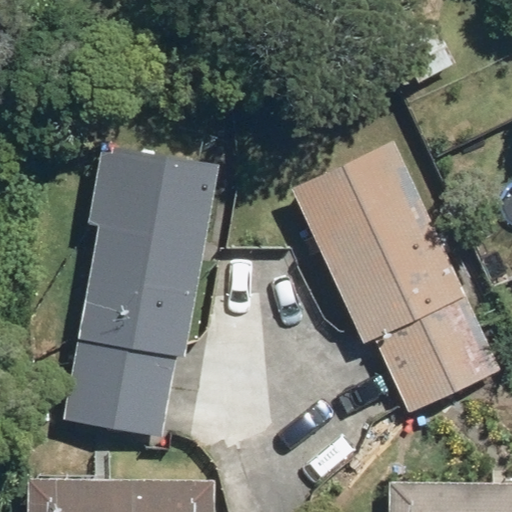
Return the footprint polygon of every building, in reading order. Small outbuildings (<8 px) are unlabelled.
[(420,13),(379,41),(414,88),(454,60),(420,13)] [(387,141),(283,191),(359,346),(370,341),(406,416),(497,372),(387,141)] [(90,229),(58,422),(159,439),(172,359),(181,360),(213,167),(93,147),(79,228),(90,229)] [(19,481),(18,511),(209,511),(210,482),(19,481)] [(511,511),(511,484),(382,484),(382,511),(511,511)]
